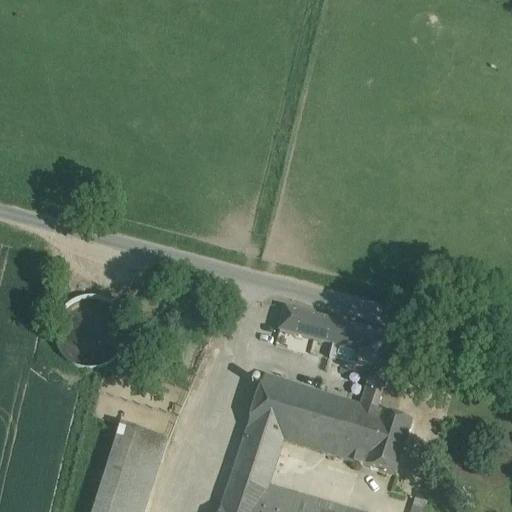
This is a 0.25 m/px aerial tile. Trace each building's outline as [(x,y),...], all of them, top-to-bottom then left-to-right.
[(125,349),(127,335),(125,321),(117,310),(105,302),(91,299),(77,302),(65,310),(58,322),(55,336),(58,350),(66,362),(78,369),(92,372),(105,369),(117,361),(125,349)] [(400,340),(287,311),(281,332),(362,353),(359,366),(360,367),(359,369),(362,370),(363,368),(374,371),(362,409),(377,413),(400,340)] [(362,409),(266,378),(239,459),(275,470),(283,442),(345,462),(362,409)] [(377,413),(362,409),(345,462),(364,468),(359,486),(388,495),(394,476),(396,477),(413,425),(377,413)] [(146,511),(169,442),(123,427),(95,511),(146,511)] [(347,511),(268,489),(270,483),(235,472),(221,511),(347,511)] [(424,511),(427,504),(417,501),(413,511),(424,511)]
